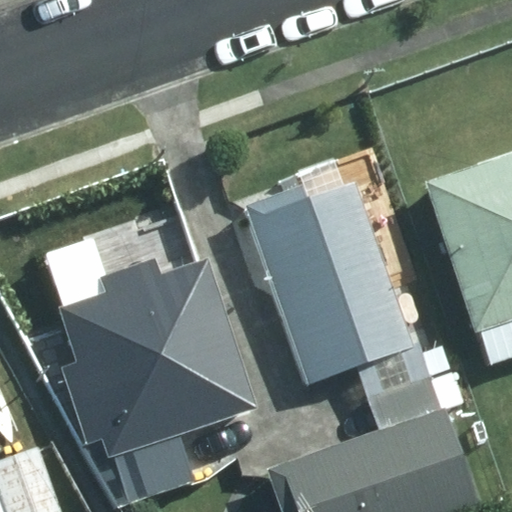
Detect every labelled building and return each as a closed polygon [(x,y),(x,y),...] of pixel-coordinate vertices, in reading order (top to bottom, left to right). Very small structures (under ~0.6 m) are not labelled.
[(511,168),(416,203),(479,376),(511,363),(511,168)] [(345,374),(355,399),(420,376),(371,252),(342,176),(223,222),(291,395),(345,374)] [(265,431),(199,267),(51,326),(58,342),(35,352),(118,511),(124,511),(206,498),(191,461),(265,431)] [(472,511),(420,376),(355,399),(375,450),(258,495),(265,511),(472,511)] [(56,511),(38,454),(0,465),(0,511),(56,511)]
